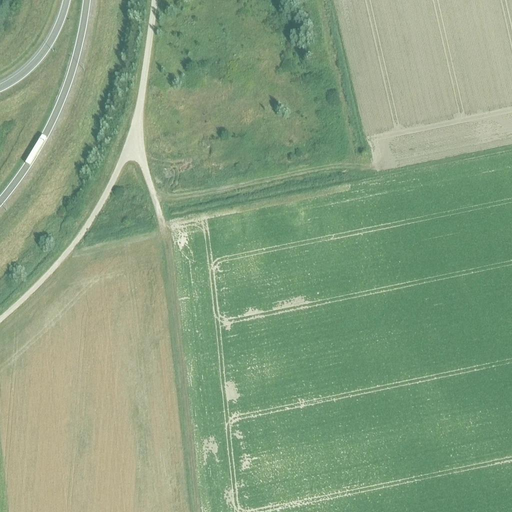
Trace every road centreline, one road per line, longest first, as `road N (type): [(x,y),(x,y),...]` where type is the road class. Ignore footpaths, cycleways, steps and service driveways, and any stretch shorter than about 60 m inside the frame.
road 1 (unclassified): [(0,325),(66,258),(134,146),(151,0)]
road 2 (trunk): [(0,202),(66,88),(85,0)]
